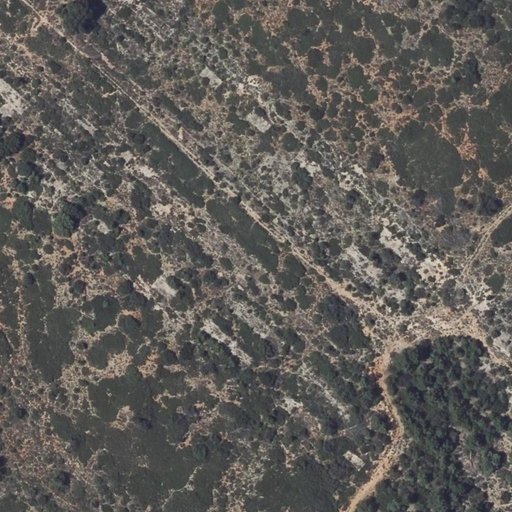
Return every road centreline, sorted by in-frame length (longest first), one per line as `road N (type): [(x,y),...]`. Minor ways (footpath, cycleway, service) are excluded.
road 1 (track): [(511,437),(87,55)]
road 2 (track): [(511,202),(471,246),(447,299),(388,324),(382,352),(401,432),(392,458),(347,511)]
